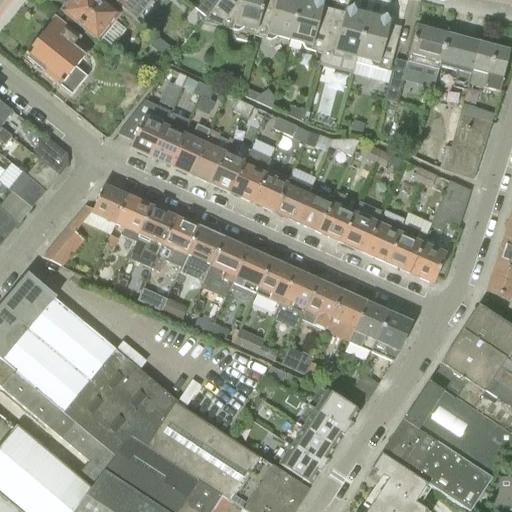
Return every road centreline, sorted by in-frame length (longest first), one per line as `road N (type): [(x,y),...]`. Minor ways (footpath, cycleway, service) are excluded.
road 1 (residential): [(446,319),(98,160)]
road 2 (residential): [(319,511),(446,319)]
road 3 (residential): [(446,319),(511,139)]
road 4 (residential): [(0,278),(98,160)]
road 5 (residential): [(98,160),(0,80)]
